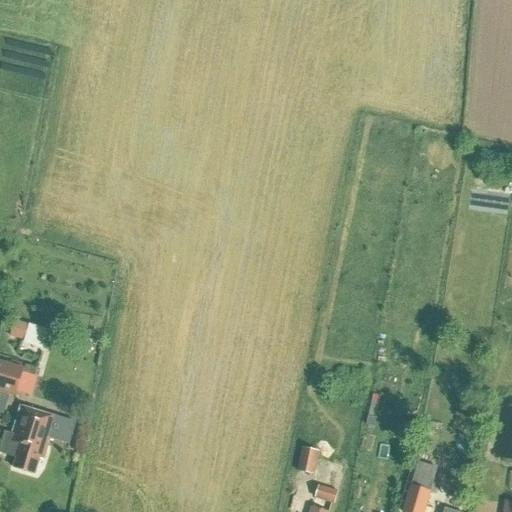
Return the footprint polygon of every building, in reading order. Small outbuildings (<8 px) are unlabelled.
[(10,337),(24,341),(29,325),(15,321),(10,337)] [(0,394),(14,399),(23,370),(0,363),(0,394)] [(19,405),(8,440),(16,443),(13,451),(17,452),(13,468),(34,475),(39,458),(43,459),(49,440),(69,445),(75,421),(56,416),(19,405)] [(296,473),(314,477),(318,453),(300,450),(296,473)] [(265,476),(276,482),(285,465),(273,459),(265,476)] [(418,464),(403,511),(422,511),(436,469),(418,464)] [(318,486),(314,499),(334,505),(338,492),(318,486)] [(373,499),(371,511),(388,511),(389,501),(373,499)] [(511,511),(511,503),(501,502),(499,511),(511,511)]
